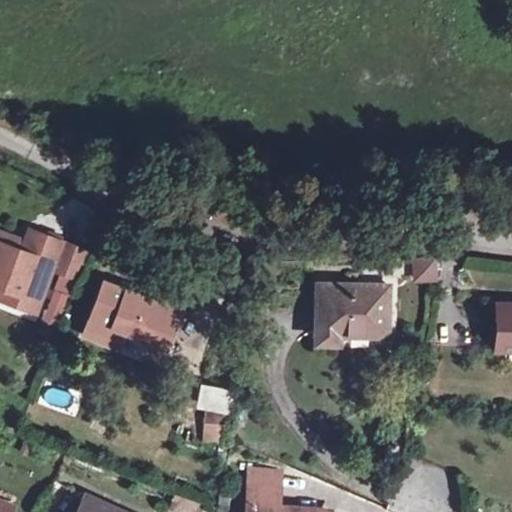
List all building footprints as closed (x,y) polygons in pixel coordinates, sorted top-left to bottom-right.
[(40,250),(46,235),(32,229),(27,243),(0,231),(0,242),(30,254),(33,247),(40,250)] [(0,285),(1,285),(0,287),(0,297),(35,311),(51,269),(62,241),(46,235),(40,250),(33,247),(30,254),(0,242),(0,285)] [(76,245),(62,241),(51,269),(63,273),(64,272),(66,272),(76,245)] [(66,272),(64,272),(63,273),(60,283),(72,288),(77,278),(77,279),(88,250),(76,245),(66,272)] [(435,257),(413,258),(414,277),(436,276),(435,257)] [(72,288),(60,283),(57,290),(69,295),(72,288)] [(103,283),(84,333),(116,345),(123,328),(165,343),(180,303),(159,294),(156,302),(145,298),(103,283)] [(318,285),(317,339),(338,341),(339,331),(386,331),(387,287),(318,285)] [(156,302),(159,294),(148,290),(145,298),(156,302)] [(511,303),(498,303),(496,348),(511,348),(511,303)] [(196,406),(231,413),(236,391),(200,384),(196,406)] [(224,445),(225,420),(203,419),(202,443),(224,445)] [(251,471),(251,487),(277,488),(278,473),(251,471)] [(251,487),(249,511),(327,511),(276,507),(277,488),(251,487)] [(198,511),(203,503),(175,492),(170,506),(184,511),(198,511)] [(120,511),(86,496),(78,511),(120,511)] [(0,500),(0,511),(7,511),(10,505),(0,500)]
